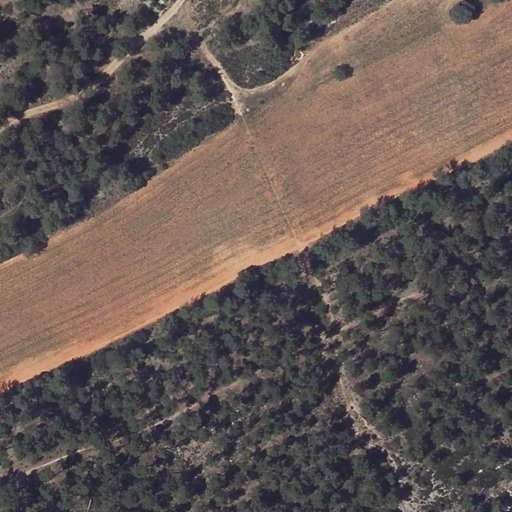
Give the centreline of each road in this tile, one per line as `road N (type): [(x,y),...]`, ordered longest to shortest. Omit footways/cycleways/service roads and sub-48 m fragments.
road 1 (track): [(0,488),(58,456),(182,417),(350,324)]
road 2 (track): [(0,129),(90,87),(166,0)]
